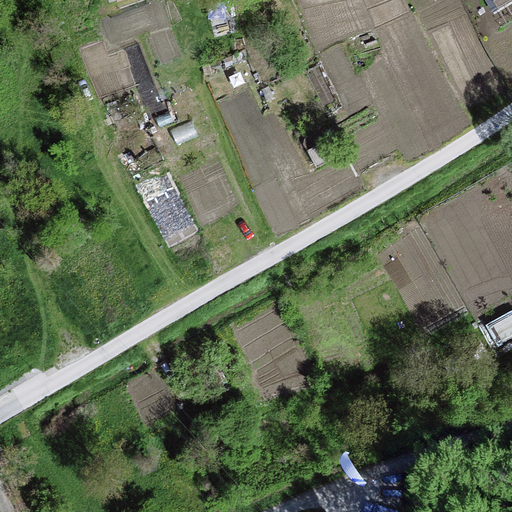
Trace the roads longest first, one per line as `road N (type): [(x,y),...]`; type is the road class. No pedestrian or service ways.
road 1 (residential): [(511,111),(0,420)]
road 2 (unclassified): [(287,511),(511,432)]
